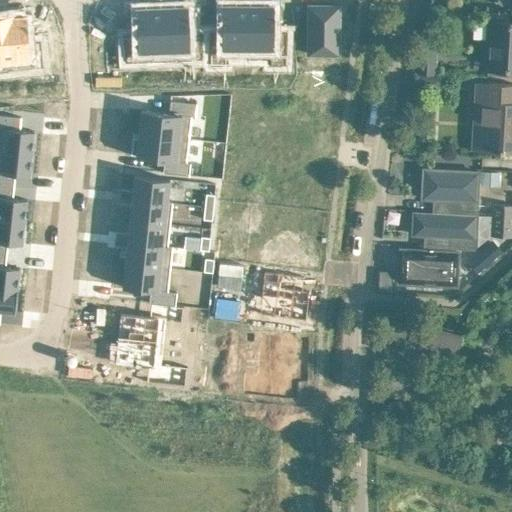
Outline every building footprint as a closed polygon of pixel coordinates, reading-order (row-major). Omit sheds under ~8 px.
[(224,31),(211,31),(211,64),(225,64),(225,48),(247,48),(248,48),(248,5),(224,4),(224,31)] [(248,48),(247,48),(247,57),(271,57),(271,64),(285,64),(285,31),(272,31),(272,5),(248,5),(248,48)] [(308,53),(309,53),(334,53),(338,53),(339,5),(309,5),(308,53)] [(186,6),(162,7),(164,59),(201,58),(200,32),(188,33),(186,6)] [(139,35),(124,35),(126,61),(164,59),(162,7),(138,8),(139,35)] [(12,15),(0,15),(0,33),(3,70),(42,67),(40,41),(27,42),(25,16),(12,17),(12,15)] [(487,69),(511,70),(511,22),(489,21),(487,69)] [(420,44),(418,72),(434,73),(436,45),(420,44)] [(442,75),(418,73),(417,89),(441,91),(442,75)] [(302,92),(302,76),(289,76),(289,92),(302,92)] [(472,150),(511,152),(511,84),(475,82),(472,150)] [(141,110),(139,133),(189,138),(191,115),(195,116),(196,103),(171,100),(169,113),(141,110)] [(0,114),(0,149),(32,153),(34,131),(20,129),(21,117),(0,114)] [(134,139),(133,153),(137,153),(136,157),(164,160),(163,172),(189,175),(190,162),(186,162),(189,138),(139,133),(138,139),(134,139)] [(0,184),(14,186),(15,174),(29,175),(32,153),(0,149),(0,184)] [(321,204),(325,168),(316,167),(317,155),(262,149),(259,172),(276,174),(273,198),(321,204)] [(424,169),(422,198),(453,199),(452,210),(476,211),(478,171),(424,169)] [(483,170),(482,184),(500,185),(501,171),(483,170)] [(134,175),(132,199),(167,202),(167,201),(170,179),(134,175)] [(0,184),(0,218),(24,222),(27,199),(12,198),(14,186),(0,184)] [(206,193),(205,206),(213,207),(215,194),(206,193)] [(132,199),(130,220),(170,224),(172,202),(167,201),(167,202),(132,199)] [(491,225),(490,235),(491,235),(511,236),(511,204),(492,203),(491,225)] [(205,206),(203,219),(212,220),(213,207),(205,206)] [(414,212),(413,234),(426,234),(425,245),(473,247),(475,216),(414,212)] [(250,257),(250,260),(299,265),(300,265),(300,262),(299,262),(301,246),(311,247),(312,238),(314,238),(316,225),(313,225),(314,221),(317,222),(318,219),(273,214),(269,244),(253,243),(252,257),(250,257)] [(0,253),(6,254),(8,242),(22,244),(24,222),(0,218),(0,253)] [(130,220),(127,242),(167,246),(167,245),(170,224),(130,220)] [(201,236),(200,249),(209,250),(210,237),(201,236)] [(466,261),(477,273),(478,274),(504,252),(503,251),(492,238),(466,261)] [(127,242),(125,263),(170,268),(172,245),(167,245),(167,246),(127,242)] [(400,248),(398,281),(458,285),(460,252),(420,249),(400,248)] [(0,253),(0,288),(17,290),(17,289),(19,268),(5,266),(6,254),(0,253)] [(205,258),(204,271),(212,272),(214,259),(205,258)] [(125,263),(122,287),(151,290),(149,302),(175,305),(177,292),(168,291),(170,268),(125,263)] [(391,270),(379,270),(378,290),(391,291),(391,270)] [(264,271),(260,314),(308,319),(311,289),(304,289),(305,276),(312,277),(312,275),(264,271)] [(0,315),(0,311),(15,312),(18,289),(17,289),(17,290),(0,288),(0,315)] [(164,340),(166,320),(182,322),(182,316),(183,306),(175,305),(151,303),(150,313),(150,315),(120,312),(117,335),(164,340)] [(410,332),(408,342),(407,346),(418,349),(418,350),(457,359),(463,335),(425,325),(424,329),(412,326),(410,332)] [(131,365),(131,366),(141,367),(141,366),(148,367),(147,382),(185,385),(187,366),(162,363),(164,340),(117,335),(114,363),(131,365)] [(247,366),(246,392),(288,396),(289,378),(295,378),(295,370),(305,370),(306,338),(262,337),(261,366),(247,366)] [(386,368),(383,394),(405,397),(407,378),(395,376),(396,369),(386,368)]
